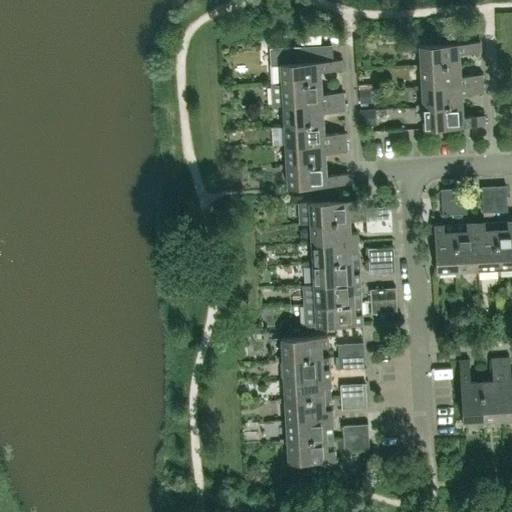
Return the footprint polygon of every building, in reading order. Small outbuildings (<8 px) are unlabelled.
[(458,64),(458,53),(479,52),(479,42),(454,43),(418,45),(420,66),(458,64)] [(341,70),(341,59),(302,62),(301,46),(269,48),(270,64),(280,64),(281,84),(320,82),(319,71),(341,70)] [(459,76),(458,64),(420,66),(421,87),(481,84),(481,74),(459,76)] [(320,82),(281,84),(270,85),(271,105),(282,105),(343,101),(342,92),(320,93),(320,82)] [(461,105),(460,94),(482,92),(481,84),(421,87),(422,108),(461,105)] [(371,89),(358,90),(359,102),(371,101),(371,89)] [(322,123),(321,112),(343,110),(343,101),(282,105),(283,125),(322,123)] [(484,126),(483,115),(461,116),(461,105),(422,108),(423,129),(484,126)] [(375,109),(359,110),(360,126),(376,125),(375,109)] [(323,134),(322,123),(283,125),(285,146),(345,142),(345,133),(323,134)] [(324,164),(324,152),(346,151),(345,142),(285,146),(286,166),(324,164)] [(348,184),(347,174),(325,175),(324,164),(286,166),(287,187),(348,184)] [(506,211),(505,186),(493,187),(494,212),(506,211)] [(494,212),(493,187),(480,187),(482,213),(494,212)] [(466,213),(464,188),(452,189),(454,214),(466,213)] [(454,214),(452,189),(440,190),(441,215),(454,214)] [(310,223),(348,221),(356,221),(355,200),(308,202),(308,201),(298,202),(299,224),(310,223)] [(391,219),(390,207),(365,208),(365,220),(391,219)] [(392,231),(391,219),(365,220),(366,232),(392,231)] [(500,268),(511,267),(511,220),(495,221),(497,268),(500,268)] [(349,232),(348,221),(310,223),(311,244),(357,241),(356,232),(349,232)] [(483,222),(474,223),(477,269),(497,268),(495,221),(483,222)] [(459,270),(477,269),(474,223),(454,224),(456,270),(459,270)] [(454,270),(456,270),(454,224),(433,225),(435,271),(454,270)] [(312,264),(358,262),(357,241),(311,244),(312,264)] [(393,259),(393,247),(367,248),(368,261),(393,259)] [(394,272),(393,259),(368,261),(368,273),(394,272)] [(359,282),(358,262),(312,264),(313,285),(359,282)] [(302,306),(360,303),(359,282),(313,285),(301,285),(302,306)] [(396,300),(395,288),(369,289),(370,302),(396,300)] [(396,312),(396,300),(370,302),(371,314),(396,312)] [(303,327),(362,324),(360,303),(302,306),(303,327)] [(320,357),(320,346),(327,346),(327,336),(281,338),(282,359),(320,357)] [(363,355),(363,343),(337,344),(338,356),(363,355)] [(364,367),(363,355),(338,356),(339,369),(364,367)] [(329,377),(329,368),(328,357),(320,357),(282,359),(283,380),(329,377)] [(504,419),(500,358),(491,359),(492,381),(481,382),(483,420),(504,419)] [(511,418),(511,379),(510,380),(509,358),(500,358),(504,419),(511,418)] [(483,420),(481,382),(470,382),(469,360),(459,360),(462,421),(483,420)] [(330,398),(330,386),(329,377),(283,380),(284,400),(330,398)] [(366,396),(365,383),(339,385),(340,397),(366,396)] [(366,408),(366,396),(340,397),(341,409),(366,408)] [(331,418),(331,409),(330,398),(284,400),(286,421),(331,418)] [(333,438),(332,427),(331,418),(286,421),(287,441),(333,438)] [(280,435),(278,424),(261,427),(263,438),(280,435)] [(368,436),(368,424),(342,425),(343,438),(368,436)] [(369,449),(368,436),(343,438),(343,450),(369,449)] [(334,460),(333,450),(333,438),(287,441),(288,462),(290,462),(290,474),(318,472),(318,460),(334,460)]
